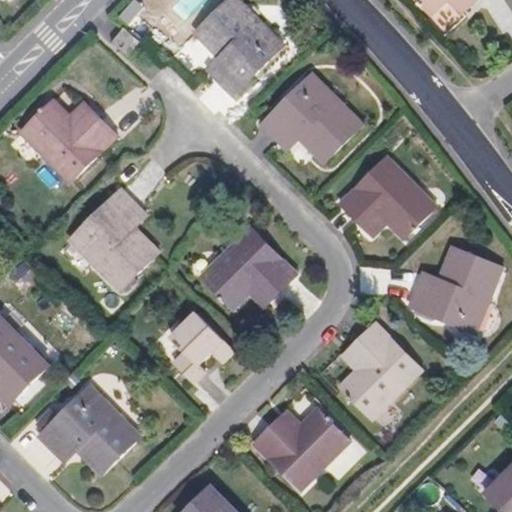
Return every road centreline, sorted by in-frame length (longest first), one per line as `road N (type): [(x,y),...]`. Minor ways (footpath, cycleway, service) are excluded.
road 1 (residential): [(131,511),(326,320),(339,298),(332,252),(170,87)]
road 2 (residential): [(456,126),(341,0)]
road 3 (residential): [(0,87),(90,0)]
